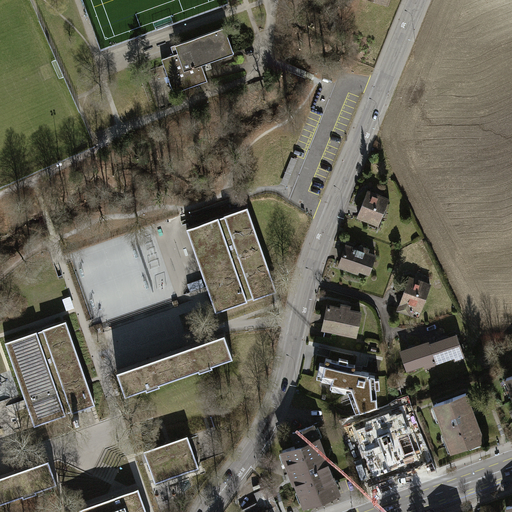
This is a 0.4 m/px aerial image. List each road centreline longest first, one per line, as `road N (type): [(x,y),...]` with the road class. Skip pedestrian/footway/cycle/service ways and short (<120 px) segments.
road 1 (tertiary): [(418,0),(313,265),(265,433),(207,511)]
road 2 (secondary): [(387,511),(511,466)]
